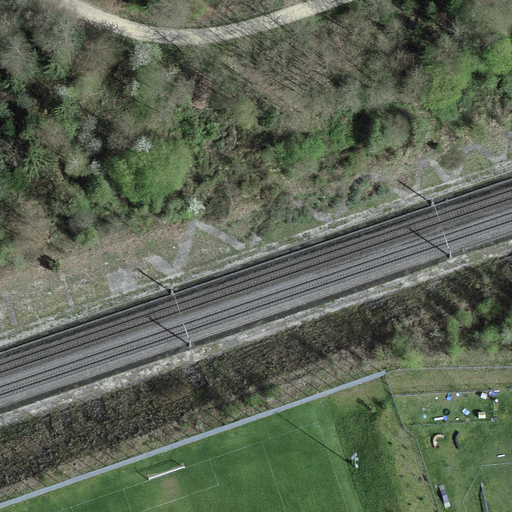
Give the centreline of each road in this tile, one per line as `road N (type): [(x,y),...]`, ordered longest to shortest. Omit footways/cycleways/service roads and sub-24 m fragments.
road 1 (track): [(0,422),(511,248)]
road 2 (track): [(511,166),(0,338)]
road 3 (track): [(337,0),(260,25),(189,35),(119,26),(67,0)]
